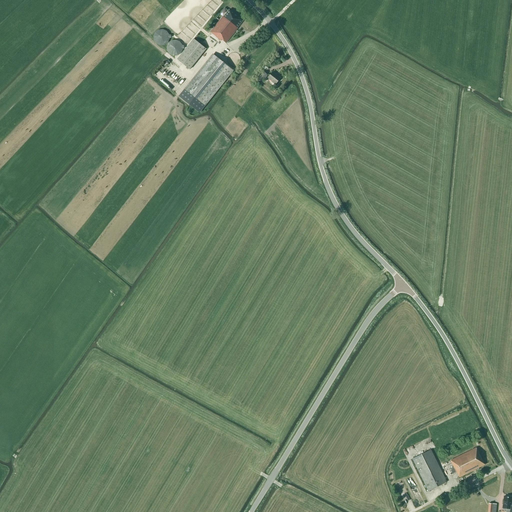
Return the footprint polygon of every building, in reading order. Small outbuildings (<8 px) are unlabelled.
[(224,17),(223,16),(210,32),(221,41),(222,40),(226,43),(238,28),(237,28),(243,21),(229,10),(224,17)] [(170,38),(170,35),(168,35),(167,34),(167,33),(166,32),(165,32),(165,31),(164,31),(163,31),(162,30),(161,30),(160,30),(159,31),(158,31),(157,32),(156,33),(155,33),(155,34),(154,35),(154,36),(154,37),(154,38),(154,39),(155,41),(155,42),(156,43),(157,44),(158,44),(159,44),(160,45),(161,45),(163,44),(164,44),(165,43),(166,42),(167,41),(168,40),(168,39),(168,38),(170,38)] [(206,49),(194,39),(177,60),(190,70),(206,49)] [(183,49),(183,46),(181,46),(180,45),(180,44),(179,43),(179,42),(178,42),(177,42),(177,41),(176,41),(175,41),(174,41),(173,41),(172,41),(171,42),(170,42),(169,43),(169,44),(168,44),(168,45),(168,46),(167,46),(167,47),(167,48),(167,49),(167,50),(168,51),(168,52),(169,53),(170,54),(171,54),(171,55),(172,55),(173,55),(174,55),(175,55),(176,55),(178,55),(178,54),(179,54),(180,53),(180,52),(181,51),(181,50),(181,49),(183,49)] [(213,54),(184,89),(205,106),(233,70),(213,54)] [(273,72),(268,77),(266,76),(267,75),(263,71),(258,78),(261,82),(263,79),(266,81),(268,79),(275,85),(281,78),(273,72)] [(457,473),(459,477),(484,465),(476,448),(451,461),(454,467),(450,469),(453,474),(456,472),(457,473)] [(428,491),(447,482),(431,450),(412,459),(428,491)] [(511,500),(511,497),(504,496),(502,508),(506,509),(506,511),(511,511),(511,505),(511,500)] [(487,511),(495,511),(496,504),(489,503),(487,511)]
